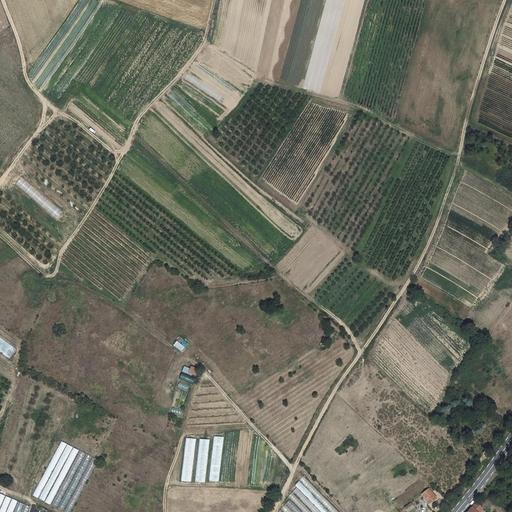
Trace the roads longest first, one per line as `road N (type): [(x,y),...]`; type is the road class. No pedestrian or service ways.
road 1 (track): [(274,511),(325,406),(426,249),(504,0)]
road 2 (track): [(0,235),(42,274),(55,273),(134,123),(203,43),(215,0)]
road 3 (track): [(130,136),(344,325),(360,353)]
road 4 (track): [(203,43),(257,74),(357,107),(459,155)]
road 5 (track): [(292,472),(207,375),(189,402),(164,511)]
road 6 (track): [(282,277),(208,287),(159,258),(120,301),(57,269)]
road 7 (track): [(2,0),(43,115),(0,180)]
